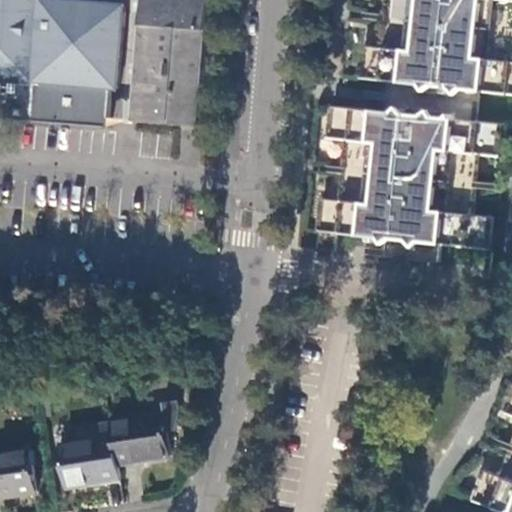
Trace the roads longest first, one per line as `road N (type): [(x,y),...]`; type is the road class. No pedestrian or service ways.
road 1 (residential): [(253,265),(274,0)]
road 2 (residential): [(211,509),(253,265)]
road 3 (residential): [(253,265),(410,277)]
